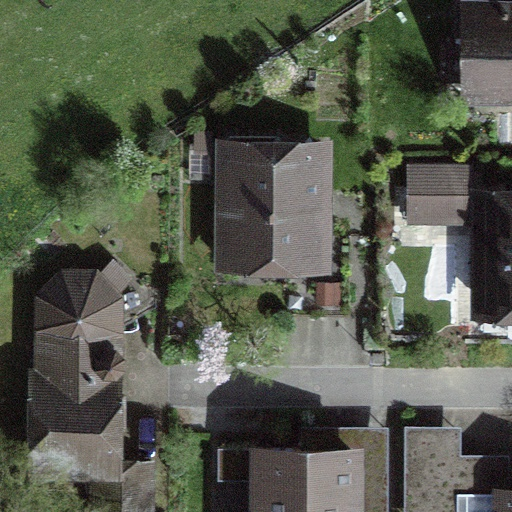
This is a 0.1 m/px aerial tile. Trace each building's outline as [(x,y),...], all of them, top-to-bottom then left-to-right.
[(511,0),(475,0),(475,96),(511,96),(511,0)] [(319,148),(230,146),(228,253),(288,254),(287,304),(346,305),(348,236),(317,236),(319,148)] [(468,217),(468,167),(409,167),(408,216),(468,217)] [(511,196),(482,197),(482,304),(511,304),(511,196)] [(114,223),(42,293),(42,325),(62,325),(61,375),(37,374),(36,463),(97,464),(95,511),(167,511),(168,461),(112,460),(114,297),(156,297),(157,223),(114,223)] [(351,511),(353,446),(219,443),(219,473),(260,474),(259,511),(351,511)] [(491,457),(425,457),(424,511),(453,511),(453,491),(491,491),(491,457)]
